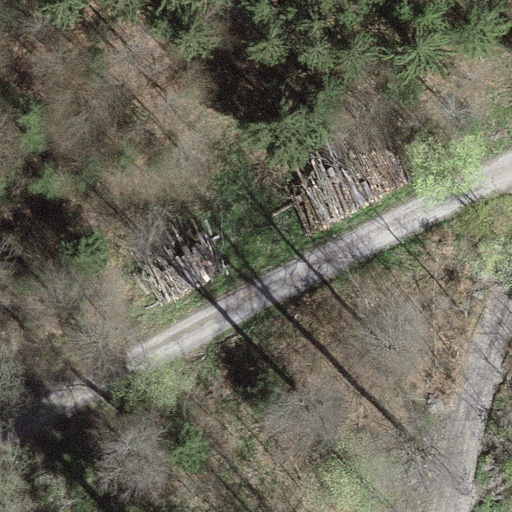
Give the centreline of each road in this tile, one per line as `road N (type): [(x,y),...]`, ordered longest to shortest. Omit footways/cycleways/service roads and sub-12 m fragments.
road 1 (track): [(511,165),(0,413)]
road 2 (track): [(511,335),(464,511)]
